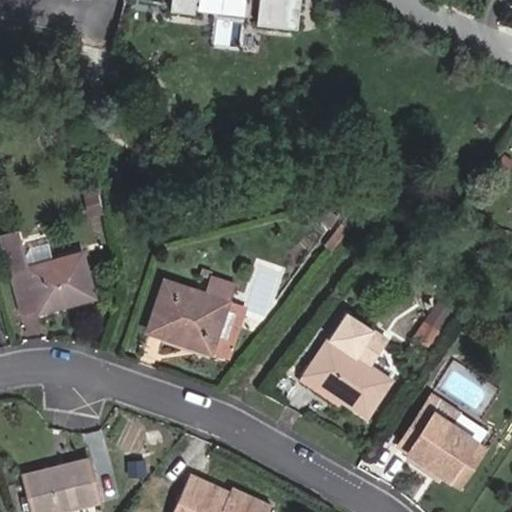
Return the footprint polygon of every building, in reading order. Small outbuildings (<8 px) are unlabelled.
[(296,27),(299,0),(169,0),(169,5),(193,9),(194,0),(261,0),(259,21),(296,27)] [(88,217),(102,213),(95,187),(81,191),(88,217)] [(329,230),(337,218),(318,204),(309,215),(329,230)] [(326,248),(330,251),(353,222),(349,219),(326,248)] [(52,261),(29,268),(24,251),(21,242),(3,247),(22,312),(37,307),(38,312),(94,297),(81,253),(52,261)] [(52,261),(48,244),(24,251),(29,268),(52,261)] [(147,332),(211,354),(229,303),(236,284),(211,275),(204,294),(166,281),(147,332)] [(211,354),(228,359),(246,309),(229,303),(211,354)] [(366,417),(390,381),(355,359),(373,331),(347,313),(305,376),(366,417)] [(413,338),(428,348),(439,332),(423,322),(413,338)] [(368,367),(386,339),(373,331),(355,359),(368,367)] [(480,423),(436,392),(426,407),(470,437),(480,423)] [(400,445),(413,454),(436,469),(439,465),(448,470),(445,475),(461,485),(486,448),(470,437),(426,407),(400,445)] [(445,475),(448,470),(439,465),(436,469),(413,454),(410,459),(442,480),(445,475)] [(129,478),(147,476),(145,459),(127,461),(129,478)] [(53,511),(98,501),(88,460),(25,476),(34,511),(53,511)] [(227,498),(220,494),(223,488),(190,473),(171,511),(268,511),(271,506),(232,488),(230,491),(227,498)] [(223,488),(220,494),(227,498),(230,491),(223,488)]
